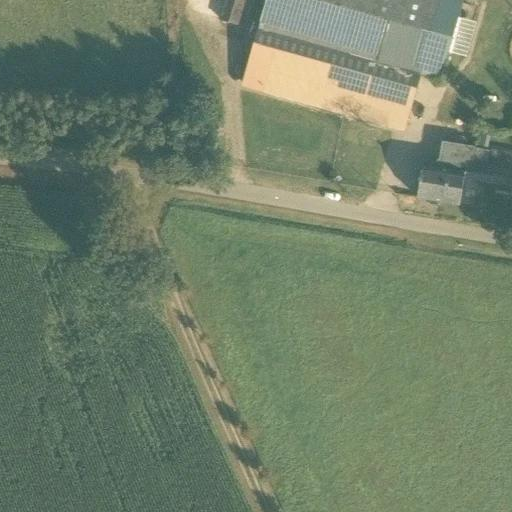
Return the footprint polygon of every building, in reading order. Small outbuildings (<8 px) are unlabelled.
[(225,0),(220,20),(235,24),(241,0),(225,0)] [(406,129),(421,74),(441,80),(463,0),(266,0),(243,84),(406,129)] [(195,147),(217,147),(217,125),(195,125),(195,147)] [(471,165),(474,148),(442,143),(438,169),(422,166),(417,198),(442,202),(447,170),(464,173),(466,164),(471,165)] [(511,154),(492,151),(474,148),(471,165),(466,164),(464,173),(447,170),(442,202),(460,205),(464,178),(511,185),(511,154)]
